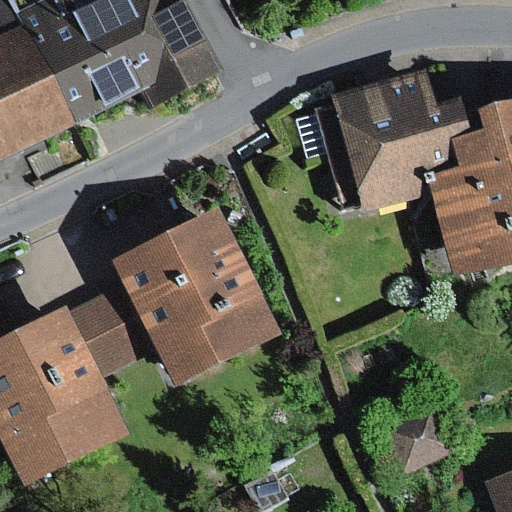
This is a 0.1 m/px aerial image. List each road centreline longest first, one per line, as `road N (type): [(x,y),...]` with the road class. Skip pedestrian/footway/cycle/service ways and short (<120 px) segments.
road 1 (residential): [(252,94),(0,227)]
road 2 (residential): [(511,29),(346,46),(252,94)]
